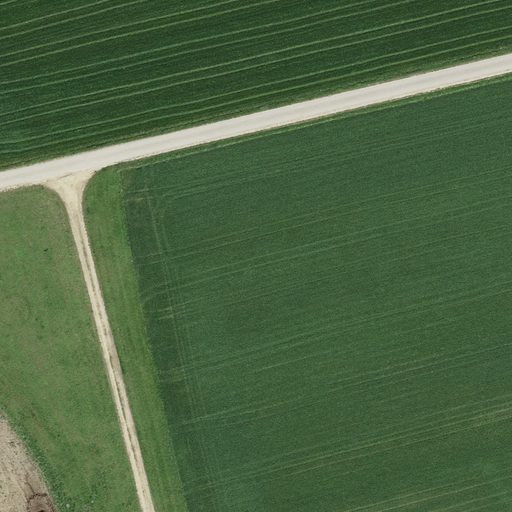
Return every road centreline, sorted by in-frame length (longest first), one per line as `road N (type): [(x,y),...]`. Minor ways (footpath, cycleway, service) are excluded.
road 1 (track): [(511,69),(0,190)]
road 2 (track): [(68,174),(147,511)]
